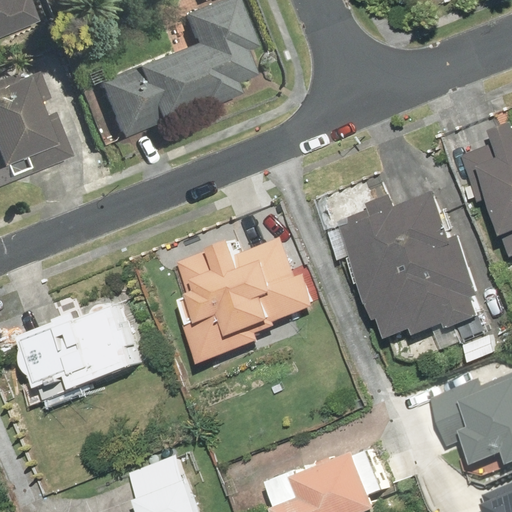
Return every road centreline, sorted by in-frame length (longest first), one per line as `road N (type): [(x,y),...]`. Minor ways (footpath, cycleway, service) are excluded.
road 1 (residential): [(0,252),(367,99)]
road 2 (unknown): [(281,135),(408,449)]
road 3 (residential): [(367,99),(511,40)]
